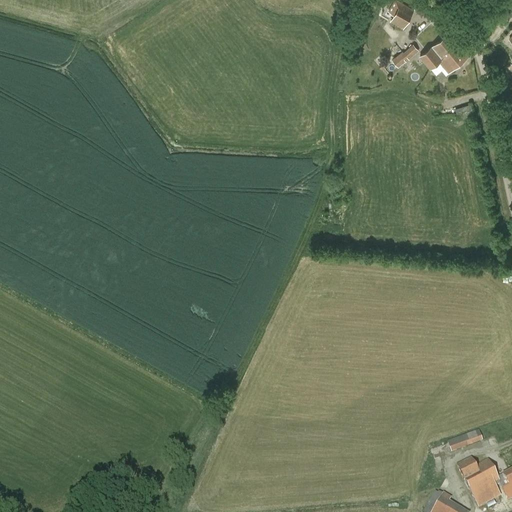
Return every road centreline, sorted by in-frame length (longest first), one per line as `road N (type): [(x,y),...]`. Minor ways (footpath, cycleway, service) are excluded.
road 1 (track): [(263,0),(337,20),(330,159),(305,240),(179,511)]
road 2 (unclassified): [(511,201),(481,60),(430,0)]
